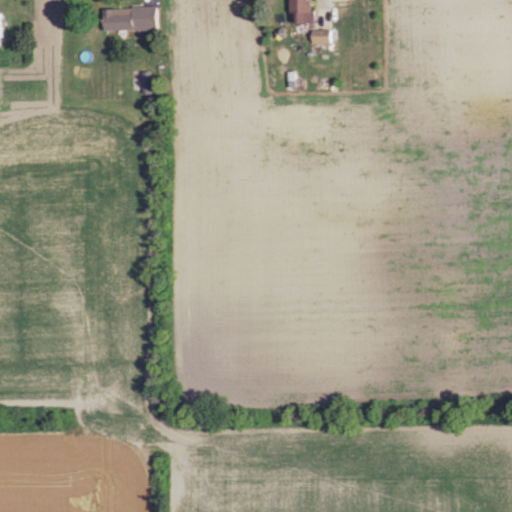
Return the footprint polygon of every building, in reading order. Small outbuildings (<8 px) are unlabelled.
[(306,23),(320,23),(319,0),(298,0),(298,17),(306,17),(306,23)] [(143,2),(143,8),(106,9),(107,31),(163,30),(163,2),(143,2)] [(0,39),(12,39),(12,15),(0,15),(0,39)] [(334,31),(316,31),(316,43),(334,43),(334,31)] [(151,91),(150,71),(133,72),(134,91),(151,91)]
